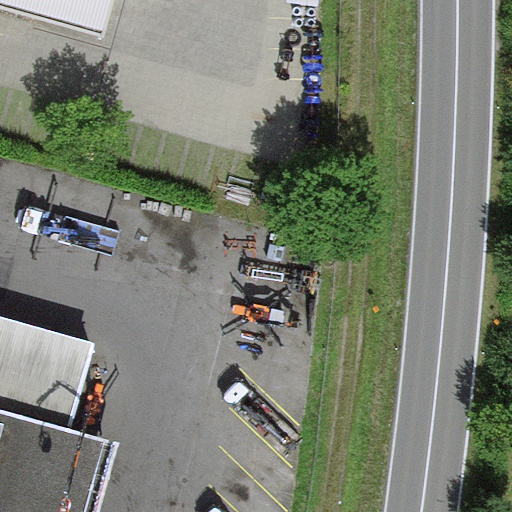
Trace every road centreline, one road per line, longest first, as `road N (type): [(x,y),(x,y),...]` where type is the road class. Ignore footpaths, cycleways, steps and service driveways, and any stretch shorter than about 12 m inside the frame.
road 1 (track): [(328,511),(378,102),(379,0)]
road 2 (primary): [(462,0),(445,365),(422,511)]
road 3 (unknown): [(0,46),(221,86)]
